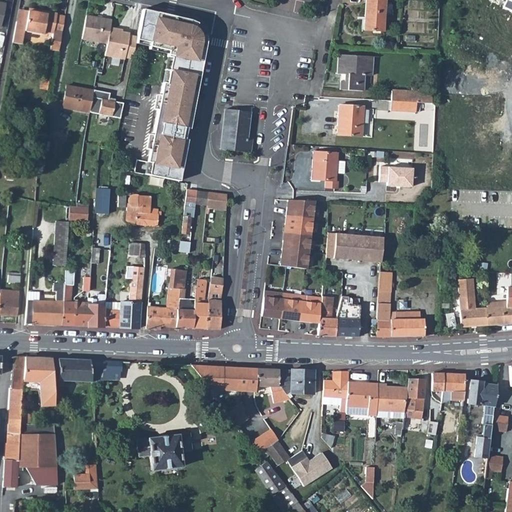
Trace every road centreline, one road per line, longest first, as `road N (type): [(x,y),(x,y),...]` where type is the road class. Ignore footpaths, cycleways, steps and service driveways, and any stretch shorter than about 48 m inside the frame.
road 1 (residential): [(238,336),(254,184),(213,170),(202,145),(223,12)]
road 2 (secondary): [(226,348),(0,339)]
road 3 (secondary): [(412,354),(249,349)]
